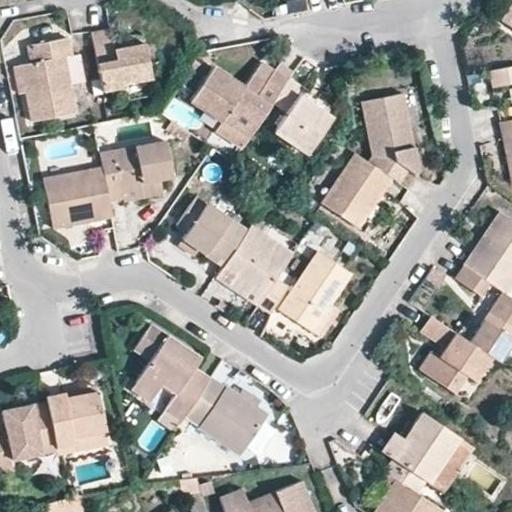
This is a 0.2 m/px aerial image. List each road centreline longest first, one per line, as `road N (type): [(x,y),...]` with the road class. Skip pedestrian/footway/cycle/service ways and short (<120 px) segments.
road 1 (residential): [(37,292),(137,279),(308,385),(340,370),(462,173),(426,11)]
road 2 (residential): [(198,15),(232,29),(302,30),(426,11)]
road 3 (residential): [(0,178),(19,270),(37,292)]
